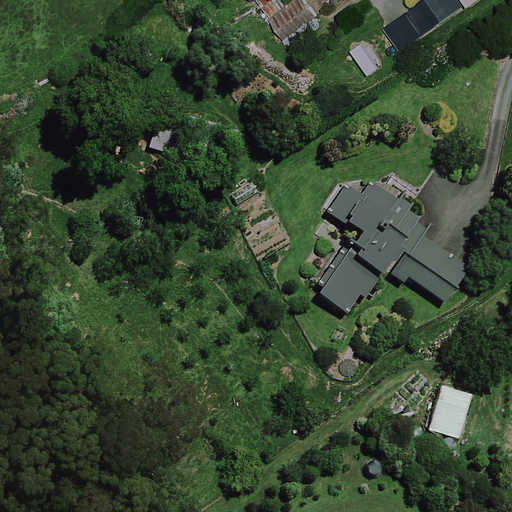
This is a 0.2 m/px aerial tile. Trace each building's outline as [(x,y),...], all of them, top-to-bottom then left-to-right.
[(324,13),(313,0),(297,0),(270,21),(286,42),(324,13)] [(479,0),(422,0),(392,20),(411,47),(479,0)] [(257,195),(250,184),(229,197),(235,208),(257,195)] [(405,282),(442,307),(466,272),(419,240),(427,228),(418,222),(366,188),(358,200),(343,190),(326,216),(352,233),(351,234),(311,294),(344,317),(356,298),(364,303),(379,281),(382,275),(401,288),(405,282)] [(469,398),(440,389),(427,433),(455,442),(469,398)]
